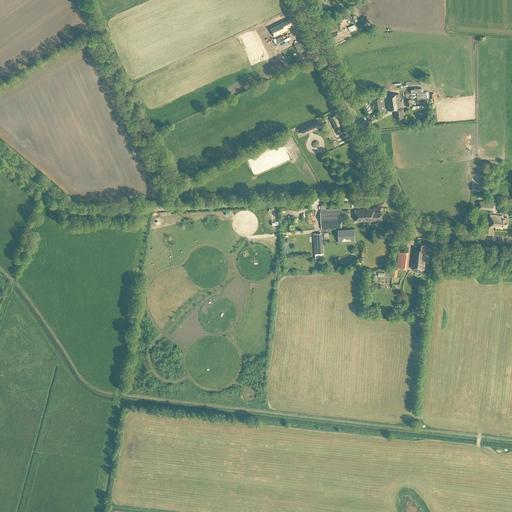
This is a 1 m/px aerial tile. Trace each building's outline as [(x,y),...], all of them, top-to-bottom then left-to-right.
[(284,20),(278,23),(279,24),(276,25),(276,24),(270,27),(275,37),(289,31),(287,28),(293,26),(290,19),(285,22),(284,20)] [(270,57),(279,54),(270,31),(261,34),(270,57)] [(278,44),(285,41),(283,36),(276,39),(278,44)] [(299,43),(295,45),(298,51),(303,49),(305,51),(309,49),(305,40),(299,43)] [(416,92),(417,99),(426,98),(425,92),(423,92),(421,92),(421,88),(410,89),(411,93),(416,92)] [(403,108),(401,109),(399,94),(386,95),(388,110),(394,110),(395,119),(404,118),(403,108)] [(383,97),(372,99),(374,112),(385,111),(383,97)] [(340,119),(338,113),(329,117),(337,134),(344,131),(341,124),(343,123),(341,121),(340,119)] [(303,132),(302,132),(302,133),(320,125),(317,119),(299,127),(300,129),(301,128),(303,132)] [(478,209),(495,210),(496,202),(480,201),(480,202),(479,202),(478,209)] [(356,222),(382,221),(382,212),(375,212),(374,208),(355,210),(356,222)] [(341,224),(341,214),(343,214),(342,211),(320,212),(321,229),(341,227),(341,224)] [(489,227),(492,228),(492,226),(495,227),(495,228),(502,228),(502,227),(507,227),(508,218),(503,218),(503,216),(490,215),(489,227)] [(354,228),(338,229),(339,243),(355,241),(354,228)] [(321,233),(320,233),(316,233),(313,234),(315,254),(313,254),(314,256),(316,256),(316,253),(322,253),(321,233)] [(429,251),(429,250),(429,245),(418,244),(417,249),(413,249),(411,268),(424,269),(425,251),(428,251),(429,251)] [(398,267),(406,268),(408,252),(399,251),(398,267)]
